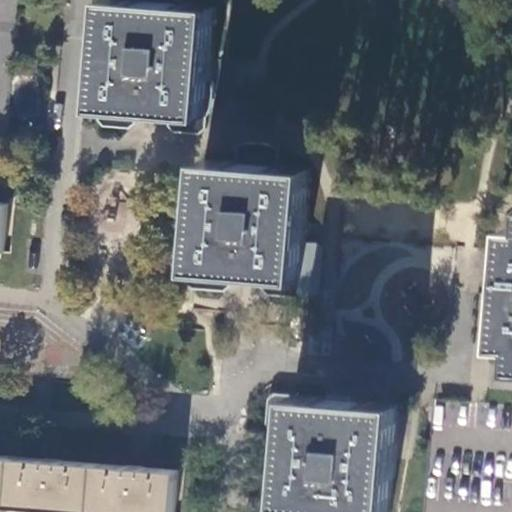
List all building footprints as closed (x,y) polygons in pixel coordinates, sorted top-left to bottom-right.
[(0,0),(0,171),(3,171),(8,112),(11,70),(17,0),(0,0)] [(217,4),(186,1),(185,0),(109,0),(99,116),(104,124),(130,126),(135,123),(136,112),(134,108),(161,110),(160,113),(170,115),(169,125),(174,131),(199,134),(206,127),(217,4)] [(42,73),(11,70),(8,112),(38,114),(42,73)] [(204,158),(195,268),(188,267),(187,282),(193,289),(225,292),(235,286),(236,276),(233,271),(259,274),(258,278),(267,280),(266,289),(269,296),(314,300),(321,294),(325,251),(320,245),(306,244),(313,167),(280,164),(282,147),(276,143),(274,142),(269,140),(263,139),(258,138),(252,139),(245,140),(240,142),(238,143),(236,161),(204,158)] [(272,430),(289,432),(284,503),(316,506),(322,511),(356,511),(359,509),(390,511),(391,511),(401,403),(366,400),(367,393),(356,393),(352,395),(351,399),(275,393),(269,398),(267,423),(272,430)] [(424,511),(511,511),(511,403),(434,397),(424,511)] [(174,511),(178,469),(0,453),(0,504),(90,511),(174,511)]
